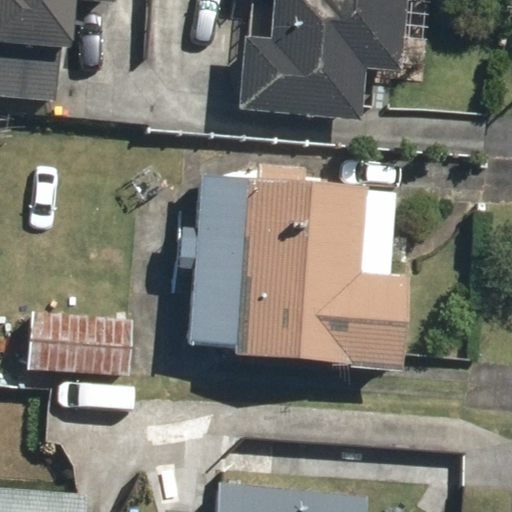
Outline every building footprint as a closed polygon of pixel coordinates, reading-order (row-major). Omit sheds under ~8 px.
[(0,0),(0,95),(54,99),(62,48),(74,50),(74,0),(0,0)] [(401,0),(267,0),(264,41),(238,39),(232,112),(356,123),(360,70),(395,73),(401,0)] [(388,189),(191,174),(179,344),(225,348),(225,357),(393,369),(400,278),(382,277),(388,189)] [(128,317),(22,309),(17,373),(123,381),(128,317)] [(358,511),(360,496),(206,483),(203,511),(358,511)] [(78,491),(0,485),(0,511),(101,511),(77,510),(78,491)]
